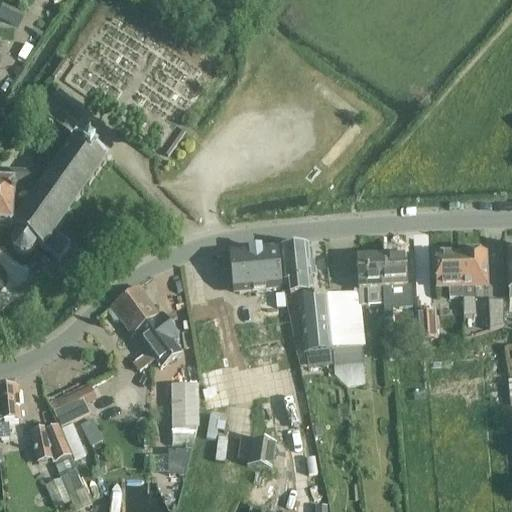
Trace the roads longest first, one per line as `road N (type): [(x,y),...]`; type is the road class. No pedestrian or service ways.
road 1 (tertiary): [(0,366),(54,345),(131,279),(181,249),(218,236),(352,225)]
road 2 (tertiary): [(511,219),(352,225)]
